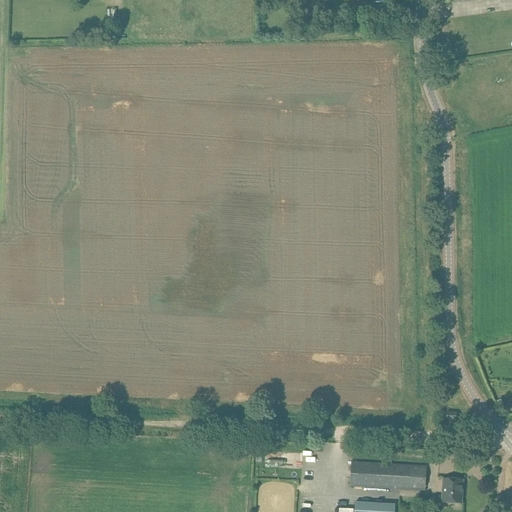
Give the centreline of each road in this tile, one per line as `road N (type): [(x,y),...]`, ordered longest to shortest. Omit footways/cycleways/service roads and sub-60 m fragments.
road 1 (track): [(0,416),(494,440)]
road 2 (tertiary): [(447,136),(454,355),(472,394),(511,439)]
road 3 (tertiary): [(447,136),(421,58),(418,0)]
